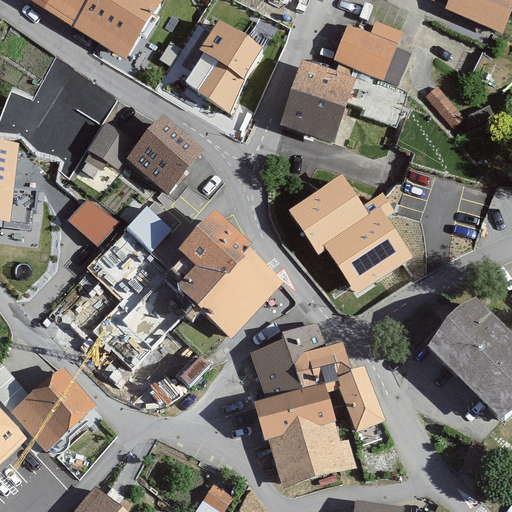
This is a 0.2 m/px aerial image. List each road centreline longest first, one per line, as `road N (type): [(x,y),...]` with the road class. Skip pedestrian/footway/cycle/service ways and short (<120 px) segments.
road 1 (residential): [(160,423),(209,441),(284,507),(433,478)]
road 2 (residential): [(245,157),(0,4)]
road 3 (residential): [(160,423),(207,413),(282,306),(313,292)]
road 4 (residential): [(0,291),(109,405),(160,423)]
road 5 (residential): [(511,245),(361,335)]
road 6 (residential): [(245,157),(302,0)]
road 7 (residential): [(433,478),(361,335)]
road 8 (residential): [(313,292),(245,157)]
